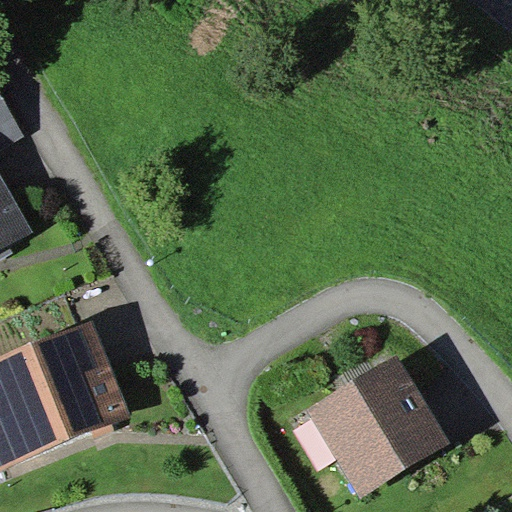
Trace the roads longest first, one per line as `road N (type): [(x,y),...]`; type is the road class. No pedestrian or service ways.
road 1 (residential): [(0,37),(201,384)]
road 2 (residential): [(511,411),(434,321),(382,297),(329,305),(201,384)]
road 3 (residential): [(201,384),(270,511)]
